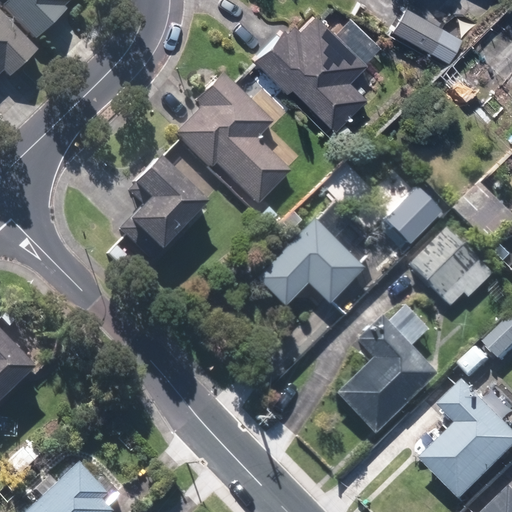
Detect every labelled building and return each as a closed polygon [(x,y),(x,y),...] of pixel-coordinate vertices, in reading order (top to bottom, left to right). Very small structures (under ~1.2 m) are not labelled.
[(76,0),(0,0),(0,6),(34,42),(51,25),(76,0)] [(270,36),(248,56),(322,133),(377,80),(303,3),(270,36)] [(440,26),(401,4),(388,27),(427,49),(440,26)] [(0,68),(27,44),(0,14),(0,68)] [(456,46),(441,35),(429,52),(444,63),(456,46)] [(189,113),(171,131),(247,208),(285,171),(251,137),(268,119),(218,71),(192,99),(198,104),(189,113)] [(200,201),(151,154),(126,181),(142,195),(130,208),(119,219),(152,250),(200,201)] [(511,217),(477,183),(451,209),(485,243),(511,217)] [(437,212),(410,185),(381,215),(400,234),(408,242),(437,212)] [(358,266),(305,216),(247,277),(278,306),(301,282),(323,303),(358,266)] [(488,271),(440,224),(401,264),(410,273),(449,310),(488,271)] [(428,371),(373,313),(347,338),(365,358),(329,391),(365,429),(428,371)] [(511,350),(511,318),(486,346),(491,350),(502,361),(511,350)] [(0,392),(28,366),(0,336),(0,392)] [(511,456),(511,426),(466,380),(441,405),(458,423),(423,458),(466,501),(511,456)] [(99,511),(111,500),(69,460),(18,511),(99,511)] [(511,511),(511,490),(488,511),(511,511)]
